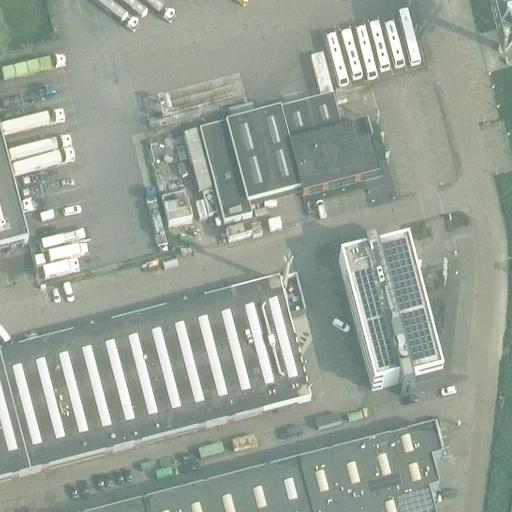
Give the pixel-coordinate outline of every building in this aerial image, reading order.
[(497,49),(497,50),(497,51),(497,52),(498,53),(499,54),(500,54),(500,55),(501,55),(502,55),(503,55),(504,55),(505,54),(506,54),(507,53),(507,52),(507,51),(507,50),(507,49),(507,48),(506,47),(505,46),(504,45),(503,45),(502,45),(501,45),(500,45),(499,46),(498,46),(498,47),(498,48),(497,48),(497,49)] [(305,90),(282,96),(286,107),(308,101),(305,90)] [(341,134),(333,98),(199,133),(223,227),(252,219),(248,207),(301,194),(302,199),(377,179),(374,166),(377,163),(379,161),(380,158),(379,155),(378,153),(376,150),(374,149),(370,148),(365,128),(341,134)] [(0,252),(27,245),(0,140),(0,252)] [(363,256),(338,263),(372,392),(397,386),(400,397),(412,394),(410,387),(441,379),(413,273),(419,271),(419,270),(413,271),(406,246),(395,249),(394,243),(392,243),(394,249),(376,254),(374,248),(362,251),(363,256)] [(254,286),(232,291),(264,415),(310,403),(278,282),(254,288),(254,286)] [(218,427),(264,415),(232,291),(206,298),(206,301),(186,306),(218,427)] [(161,310),(138,316),(170,439),(218,427),(186,306),(162,312),(161,310)] [(125,451),(170,439),(138,316),(113,322),(114,325),(93,330),(125,451)] [(68,334),(46,340),(78,463),(125,451),(93,330),(69,336),(68,334)] [(0,355),(31,475),(78,463),(46,340),(21,346),(21,349),(0,354),(0,355)] [(0,483),(31,475),(0,355),(0,483)] [(433,432),(390,443),(397,472),(440,461),(433,432)] [(405,501),(397,472),(390,443),(359,451),(374,509),(405,501)] [(341,511),(363,511),(374,509),(359,451),(328,459),(341,511)] [(308,511),(341,511),(328,459),(297,467),(308,511)] [(397,472),(405,501),(438,493),(430,464),(440,461),(397,472)] [(275,511),(308,511),(297,467),(266,475),(275,511)] [(242,511),(275,511),(266,475),(235,483),(242,511)] [(209,511),(242,511),(235,483),(204,491),(209,511)] [(176,511),(209,511),(204,491),(173,499),(176,511)] [(374,509),(374,511),(431,511),(427,496),(438,493),(405,501),(374,509)] [(143,511),(176,511),(173,499),(142,507),(143,511)]
